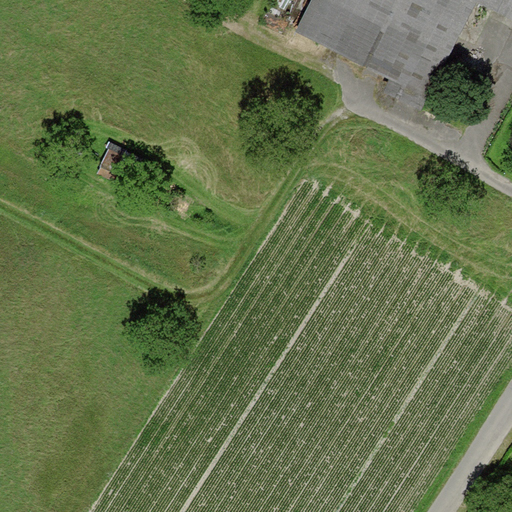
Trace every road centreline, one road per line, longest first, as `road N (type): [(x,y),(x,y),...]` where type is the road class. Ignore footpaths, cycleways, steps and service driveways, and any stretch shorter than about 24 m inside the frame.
road 1 (track): [(0,206),(197,296),(219,289),(299,171),(350,113),(369,115),(511,189)]
road 2 (residential): [(511,402),(438,511)]
